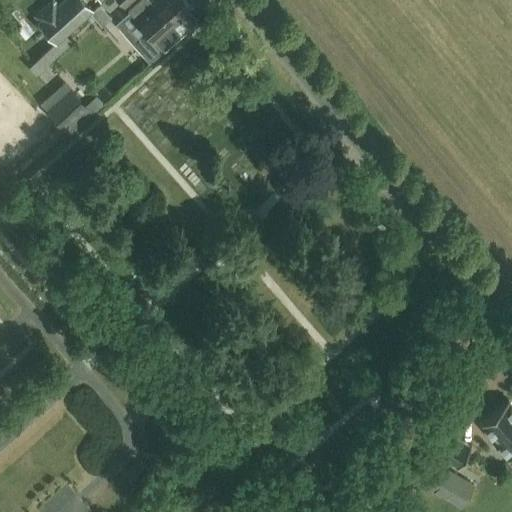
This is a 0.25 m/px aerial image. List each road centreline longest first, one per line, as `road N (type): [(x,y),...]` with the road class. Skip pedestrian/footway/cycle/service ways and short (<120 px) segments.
road 1 (unclassified): [(494,297),(246,0)]
road 2 (unclassified): [(359,511),(399,433),(494,297)]
